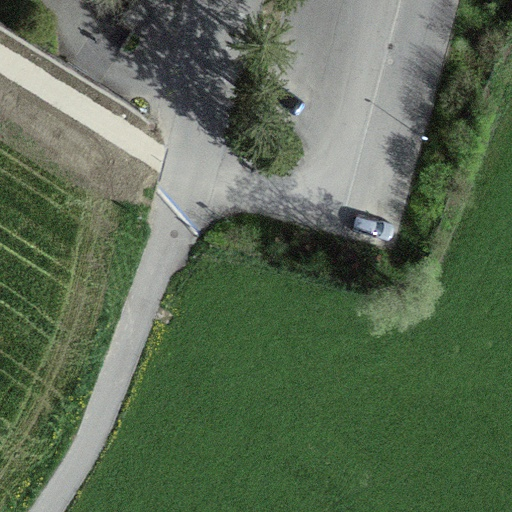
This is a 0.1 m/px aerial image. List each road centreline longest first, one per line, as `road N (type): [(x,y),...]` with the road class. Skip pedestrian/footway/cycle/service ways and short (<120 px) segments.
road 1 (unclassified): [(158,246),(109,395),(40,511)]
road 2 (residential): [(218,0),(158,246)]
